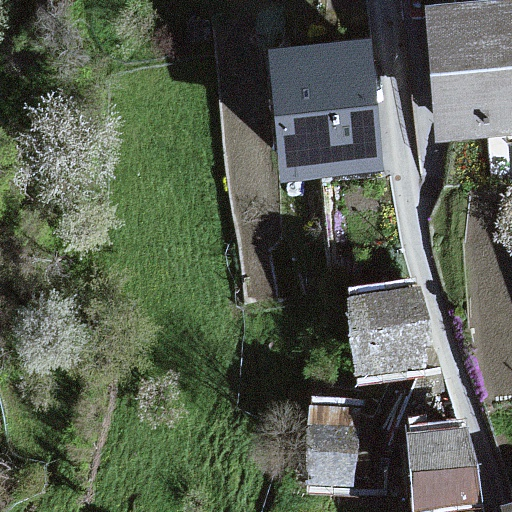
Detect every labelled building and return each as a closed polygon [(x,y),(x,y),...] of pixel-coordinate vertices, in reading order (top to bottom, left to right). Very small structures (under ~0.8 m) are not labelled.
[(511,1),(429,8),(440,136),(511,130),(511,1)] [(365,41),(272,50),(284,179),(377,170),(365,41)] [(419,287),(343,290),(347,370),(423,366),(419,287)] [(365,406),(307,405),(305,486),(363,488),(365,406)] [(471,430),(405,435),(411,505),(477,499),(471,430)] [(511,511),(511,480),(501,484),(508,511),(511,511)]
